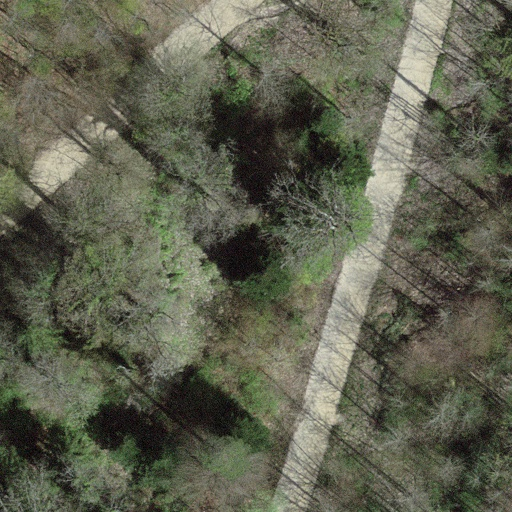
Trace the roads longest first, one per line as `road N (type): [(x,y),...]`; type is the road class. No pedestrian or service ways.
road 1 (track): [(288,511),(437,0)]
road 2 (track): [(0,213),(236,0)]
